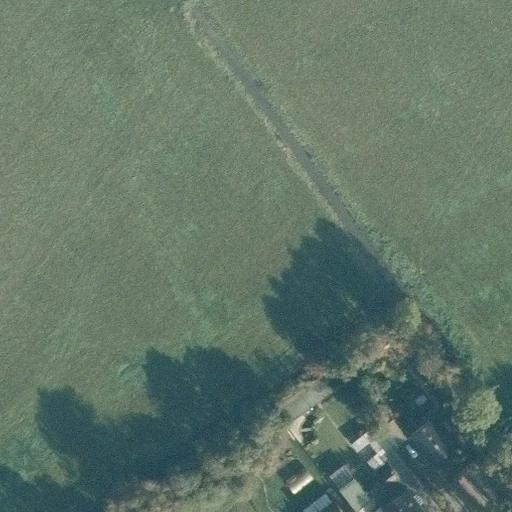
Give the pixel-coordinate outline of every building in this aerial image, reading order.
[(281,406),(291,418),(313,401),(303,388),(281,406)] [(461,441),(437,414),(410,436),(433,464),(461,441)] [(368,428),(352,440),(375,469),(391,457),(368,428)] [(332,472),(355,507),(370,497),(346,462),(332,472)] [(427,511),(409,486),(381,505),(385,511),(427,511)] [(345,511),(336,499),(317,511),(345,511)]
